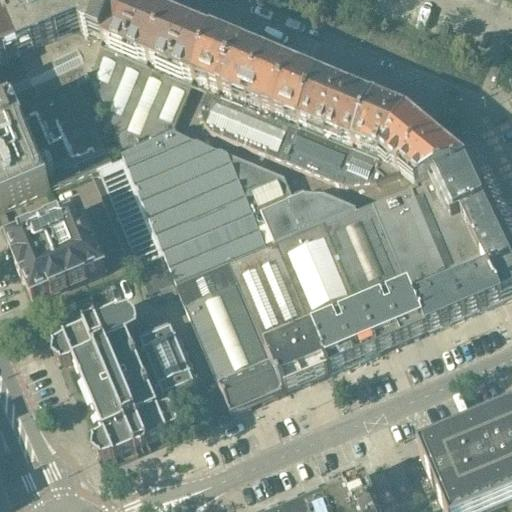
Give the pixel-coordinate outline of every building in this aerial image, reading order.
[(91,83),(123,6),(107,0),(47,0),(5,18),(24,62),(41,103),(78,88),(91,83)] [(118,151),(169,25),(123,6),(91,83),(118,151)] [(0,120),(41,103),(24,62),(5,18),(0,19),(0,120)] [(178,134),(197,89),(215,44),(169,25),(118,151),(122,160),(178,134)] [(247,152),(278,70),(215,44),(197,89),(212,95),(204,115),(207,126),(218,141),(247,152)] [(285,168),(318,86),(278,70),(247,152),(285,168)] [(341,191),(375,109),(318,86),(285,168),(341,191)] [(112,170),(78,88),(41,103),(0,120),(0,216),(4,214),(99,175),(112,170)] [(379,189),(406,122),(375,109),(341,191),(346,193),(379,189)] [(405,181),(425,137),(408,122),(406,122),(379,189),(385,188),(405,181)] [(124,165),(164,262),(177,292),(228,271),(280,249),(327,229),(356,217),(326,204),(307,203),(295,207),(286,185),(181,139),(178,134),(122,160),(124,165)] [(464,170),(434,145),(425,137),(405,181),(417,192),(455,176),(464,170)] [(164,262),(124,165),(112,170),(99,175),(139,272),(164,262)] [(466,172),(464,170),(455,176),(417,192),(374,210),(391,249),(428,234),(464,218),(484,210),(466,172)] [(374,210),(356,217),(327,229),(363,314),(410,294),(391,249),(374,210)] [(492,227),(484,210),(464,218),(502,307),(511,303),(511,268),(511,267),(511,260),(509,254),(506,255),(498,240),(501,238),(495,225),(492,227)] [(24,287),(32,307),(51,299),(52,302),(68,295),(67,293),(70,291),(71,293),(87,287),(86,285),(105,277),(80,217),(8,248),(16,268),(16,269),(23,287),(24,287)] [(502,307),(464,218),(428,234),(465,323),(502,307)] [(327,229),(280,249),(315,334),(363,314),(327,229)] [(465,323),(428,234),(391,249),(410,294),(414,305),(428,338),(465,323)] [(280,249),(228,271),(263,356),(289,345),(315,334),(280,249)] [(140,276),(149,299),(172,290),(163,267),(140,276)] [(282,400),(263,356),(228,271),(177,292),(176,293),(219,393),(231,422),(282,400)] [(428,338),(414,305),(410,294),(363,314),(381,358),(428,338)] [(381,358),(363,314),(315,334),(333,378),(381,358)] [(131,318),(129,318),(118,322),(118,320),(97,329),(96,326),(83,331),(84,334),(63,343),(64,345),(54,350),(50,352),(51,355),(53,354),(54,362),(59,368),(57,369),(58,372),(73,367),(86,397),(84,398),(89,410),(91,409),(104,439),(90,446),(91,449),(93,448),(94,456),(99,463),(97,464),(98,466),(102,465),(113,462),(114,463),(135,454),(136,457),(149,452),(148,449),(168,440),(168,439),(179,432),(178,430),(178,429),(177,421),(172,415),(167,405),(171,404),(171,405),(173,404),(174,408),(183,406),(189,401),(188,398),(190,397),(189,396),(194,394),(193,391),(194,391),(190,382),(194,380),(194,373),(189,368),(189,361),(184,356),(184,349),(179,344),(175,345),(171,336),(170,337),(169,334),(164,336),(164,335),(162,336),(160,332),(152,334),(146,338),(147,342),(145,343),(145,344),(142,345),(138,335),(139,335),(137,327),(133,320),(132,321),(131,318)] [(315,334),(289,345),(307,389),(333,378),(315,334)] [(289,345),(263,356),(282,400),(307,389),(289,345)] [(511,511),(511,421),(421,460),(421,459),(419,460),(433,494),(435,493),(439,502),(437,503),(441,511),(500,511),(504,510),(504,511),(505,511),(508,511),(507,509),(511,507),(511,511)] [(377,511),(367,488),(367,487),(366,486),(365,485),(364,484),(363,484),(361,484),(360,484),(345,491),(353,511),(377,511)] [(353,511),(345,491),(325,499),(330,511),(353,511)] [(330,511),(325,499),(304,508),(306,511),(330,511)]
